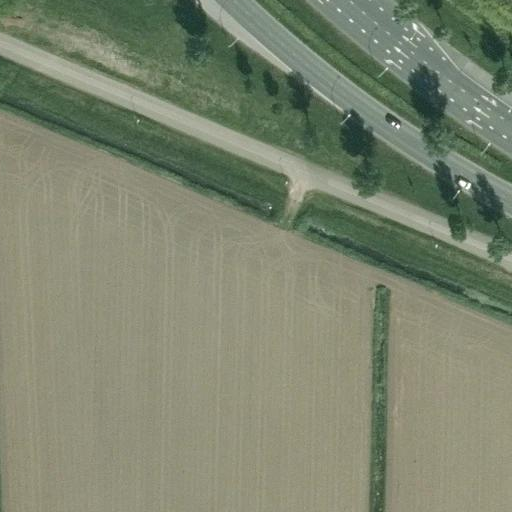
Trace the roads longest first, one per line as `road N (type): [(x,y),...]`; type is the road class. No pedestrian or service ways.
road 1 (residential): [(0,42),(511,258)]
road 2 (primary): [(235,0),(358,106),(511,201)]
road 3 (primary): [(511,124),(416,59),(352,0)]
